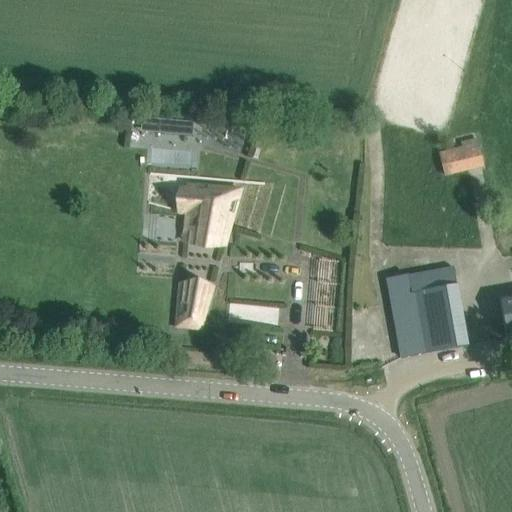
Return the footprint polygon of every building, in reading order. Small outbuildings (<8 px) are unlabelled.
[(192,143),(192,119),(139,118),(138,142),(192,143)] [(482,166),(477,141),(461,145),(462,150),(439,155),(444,175),(482,166)] [(240,191),(188,186),(184,237),(225,240),(240,191)] [(301,256),(301,267),(329,267),(329,278),(337,278),(338,256),(301,256)] [(457,293),(453,268),(407,277),(411,301),(457,293)] [(211,290),(180,287),(176,327),(200,329),(211,290)] [(511,299),(499,302),(502,320),(505,340),(511,338),(511,299)] [(279,326),(280,307),(230,306),(230,325),(279,326)]
